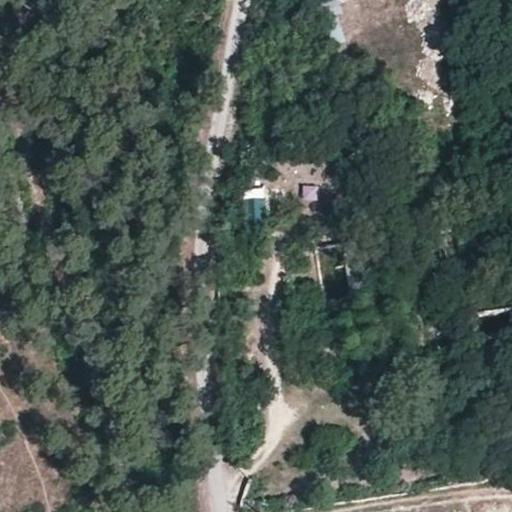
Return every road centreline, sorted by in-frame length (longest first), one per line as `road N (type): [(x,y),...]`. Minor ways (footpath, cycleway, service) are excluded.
road 1 (unclassified): [(223,511),(196,365),(202,219),(245,0)]
road 2 (track): [(342,511),(511,490)]
